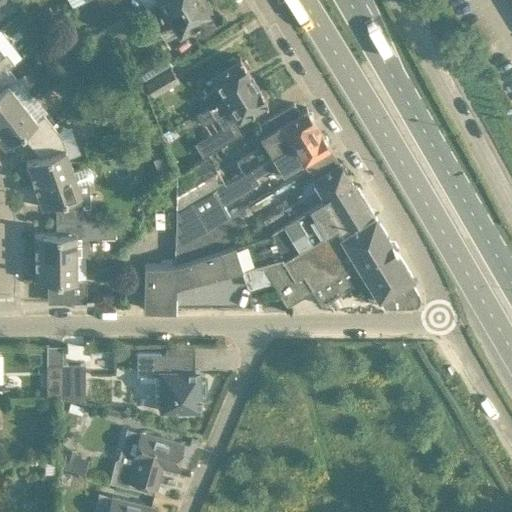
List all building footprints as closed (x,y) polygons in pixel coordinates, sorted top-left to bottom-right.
[(156,0),(145,6),(152,18),(181,0),(156,0)] [(181,0),(152,18),(159,29),(173,20),(180,31),(213,11),(211,9),(212,6),(208,0),(181,0)] [(38,12),(28,18),(34,30),(45,24),(38,12)] [(109,24),(103,27),(110,38),(116,35),(127,29),(120,18),(109,24)] [(6,51),(14,62),(22,55),(1,27),(0,27),(0,48),(4,53),(6,51)] [(116,35),(110,38),(117,49),(122,46),(125,44),(133,39),(127,29),(116,35)] [(104,30),(84,38),(89,49),(108,42),(104,30)] [(0,72),(14,62),(6,51),(4,53),(0,48),(0,72)] [(136,63),(143,77),(170,62),(163,48),(136,63)] [(203,95),(209,104),(253,77),(247,67),(249,64),(245,59),(242,59),(240,55),(236,58),(233,56),(228,59),(228,62),(211,73),(218,85),(203,95)] [(0,118),(22,101),(8,83),(16,77),(8,67),(15,62),(14,62),(0,72),(0,118)] [(146,82),(153,94),(179,78),(171,66),(146,82)] [(8,83),(22,101),(34,93),(20,75),(16,77),(8,83)] [(209,104),(197,112),(204,124),(217,116),(223,125),(205,136),(214,150),(242,133),(241,130),(234,120),(233,118),(237,116),(238,118),(256,107),(258,109),(263,105),(263,102),(267,100),(265,96),(266,93),(263,88),(260,88),(253,77),(209,104)] [(22,101),(36,119),(44,113),(48,110),(34,93),(22,101)] [(22,101),(0,118),(0,138),(5,145),(22,132),(25,129),(33,139),(53,123),(44,113),(36,119),(22,101)] [(294,102),(255,127),(271,153),(318,125),(313,117),(314,114),(312,111),(309,110),(307,107),(301,110),(300,111),(294,102)] [(40,156),(27,161),(35,183),(73,170),(68,154),(65,147),(64,148),(56,138),(61,134),(57,129),(53,123),(33,139),(45,154),(40,156)] [(72,124),(57,129),(61,134),(56,138),(64,148),(65,147),(68,154),(80,150),(72,124)] [(176,234),(176,246),(207,227),(230,214),(224,204),(260,182),(256,177),(271,168),(277,177),(303,161),(313,155),(330,144),(327,141),(328,138),(326,135),(324,134),(318,125),(271,153),(243,170),(226,180),(178,209),(176,234)] [(214,150),(205,136),(196,142),(204,155),(214,150)] [(161,141),(150,145),(154,155),(165,151),(161,141)] [(172,169),(165,151),(154,155),(161,174),(172,169)] [(178,190),(178,209),(225,181),(210,155),(179,174),(178,190)] [(305,194),(262,218),(270,230),(272,229),(271,228),(274,227),(352,180),(347,172),(347,169),(345,165),(342,164),(340,161),(323,172),(313,178),(308,180),(305,182),(303,186),(303,190),(305,194)] [(73,170),(35,183),(43,206),(56,201),(61,200),(61,219),(90,219),(90,182),(92,179),(93,174),(90,169),(86,165),(73,170)] [(240,240),(175,262),(175,284),(241,266),(294,252),(337,226),(342,235),(376,215),(357,184),(355,185),(352,180),(274,227),(271,228),(272,229),(270,230),(240,240)] [(176,246),(175,262),(240,240),(234,230),(245,223),(237,210),(230,214),(207,227),(176,246)] [(391,240),(376,215),(342,235),(337,226),(294,252),(241,266),(248,285),(271,278),(287,305),(313,289),(391,240)] [(61,231),(35,231),(35,255),(76,255),(89,255),(89,242),(87,242),(87,237),(115,237),(115,219),(94,219),(90,219),(61,219),(61,231)] [(395,242),(391,240),(313,289),(322,304),(359,282),(371,301),(378,297),(384,306),(412,306),(416,305),(420,301),(420,296),(418,292),(410,278),(413,276),(397,251),(398,247),(395,242)] [(56,301),(86,301),(86,278),(76,278),(76,255),(35,255),(35,279),(55,279),(56,301)] [(175,284),(175,262),(144,262),(143,308),(175,308),(175,284)] [(143,351),(137,351),(137,372),(137,374),(143,373),(160,373),(160,379),(155,379),(155,403),(160,403),(160,409),(180,409),(200,409),(200,369),(195,369),(189,369),(189,363),(170,363),(170,351),(143,351)] [(47,396),(63,396),(63,362),(47,362),(47,396)] [(63,362),(63,396),(85,402),(85,362),(63,362)] [(4,381),(4,389),(9,394),(17,394),(21,389),(21,381),(17,376),(9,376),(4,381)] [(116,458),(109,482),(151,493),(154,485),(157,486),(162,464),(175,468),(183,441),(163,436),(143,430),(141,429),(133,456),(135,457),(134,463),(116,458)] [(66,452),(62,468),(85,475),(87,465),(83,463),(83,461),(72,458),(74,452),(67,450),(66,452)] [(152,511),(155,505),(112,494),(108,511),(152,511)]
